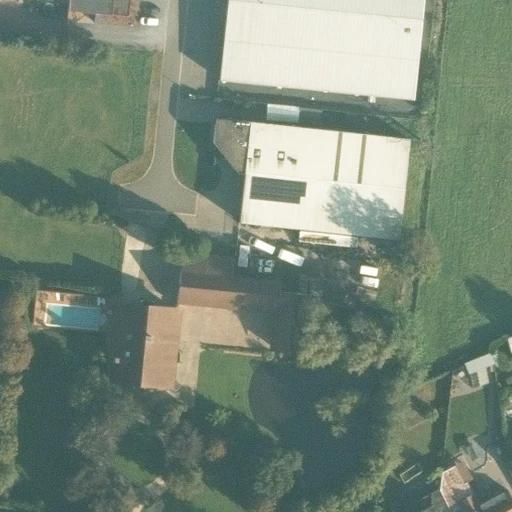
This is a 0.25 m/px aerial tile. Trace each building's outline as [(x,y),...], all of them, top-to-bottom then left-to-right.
[(68,0),(67,12),(127,18),(128,0),(68,0)] [(421,0),(226,0),(218,82),(411,101),(421,0)] [(240,176),(245,175),(239,224),(398,244),(405,140),(316,131),(319,112),(297,109),(295,129),(252,125),(215,120),(213,148),(240,176)] [(181,256),(176,306),(269,315),(267,352),(301,355),(305,293),(279,292),(280,282),(231,277),(232,261),(181,256)] [(177,309),(109,303),(102,383),(170,389),(177,309)] [(488,354),(463,365),(467,375),(498,363),(495,354),(489,357),(488,354)] [(511,511),(511,506),(505,493),(479,507),(466,484),(472,481),(462,463),(442,474),(436,491),(447,511),(511,511)] [(447,511),(436,491),(402,509),(403,511),(447,511)]
